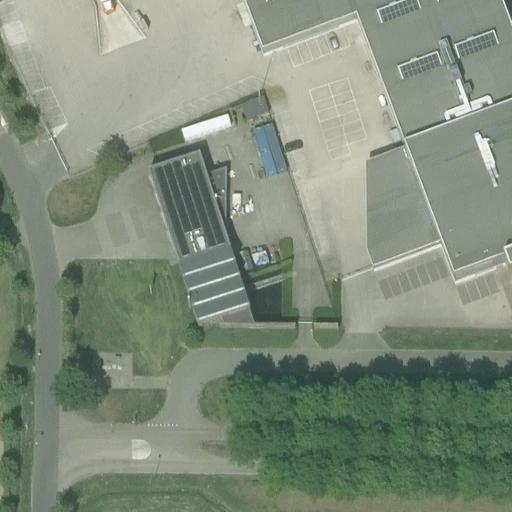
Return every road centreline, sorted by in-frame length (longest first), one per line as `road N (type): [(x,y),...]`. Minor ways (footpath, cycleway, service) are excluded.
road 1 (unclassified): [(179,436),(180,392),(197,370),(511,367)]
road 2 (tertiary): [(179,468),(511,474)]
road 3 (tertiary): [(511,440),(179,436)]
road 4 (unclassified): [(48,429),(46,266),(0,141)]
road 5 (unknown): [(15,175),(79,143),(97,111),(89,60),(55,0)]
road 6 (tertiary): [(47,468),(179,468)]
road 7 (tertiary): [(179,436),(48,429)]
